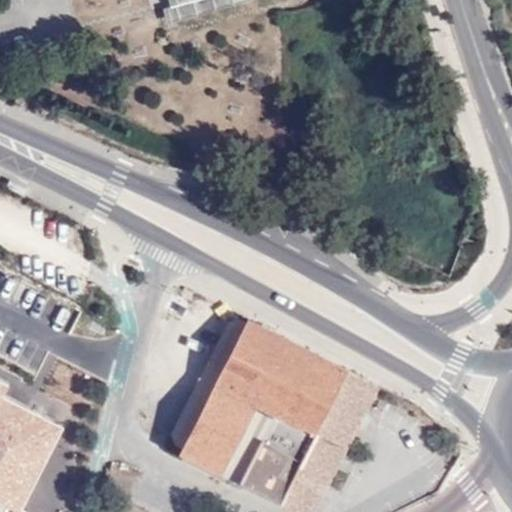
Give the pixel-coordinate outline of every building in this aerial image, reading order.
[(160,0),(167,21),(242,0),(160,0)] [(214,334),(228,308),(197,291),(182,317),(214,334)] [(378,385),(249,319),(243,330),(235,326),(180,436),(187,440),(181,451),(239,480),(262,440),(301,461),(314,436),(345,451),(378,385)] [(0,511),(17,511),(36,475),(62,425),(3,394),(8,383),(0,379),(0,511)] [(262,440),(239,480),(238,482),(296,511),(314,511),(345,451),(314,436),(301,461),(262,440)] [(56,501),(61,482),(41,476),(35,495),(56,501)]
